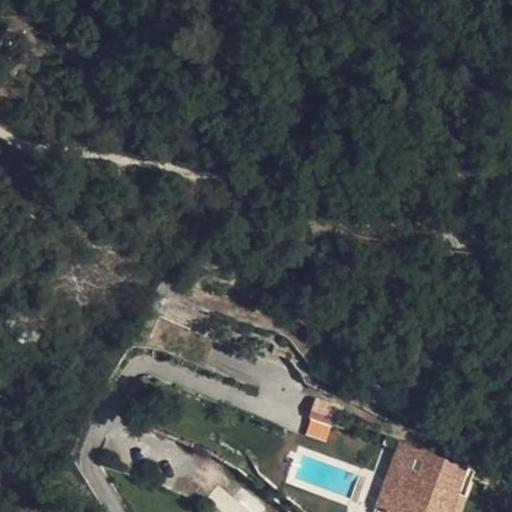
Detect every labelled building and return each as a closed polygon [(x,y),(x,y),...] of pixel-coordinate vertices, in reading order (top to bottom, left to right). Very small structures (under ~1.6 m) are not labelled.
[(303,434),(324,441),(336,404),(315,398),(303,434)] [(218,426),(151,399),(141,425),(207,452),(218,426)] [(467,469),(402,443),(393,467),(458,491),(467,469)] [(450,511),(458,491),(393,467),(377,509),(383,511),(450,511)] [(471,511),(477,498),(458,491),(450,511),(471,511)]
